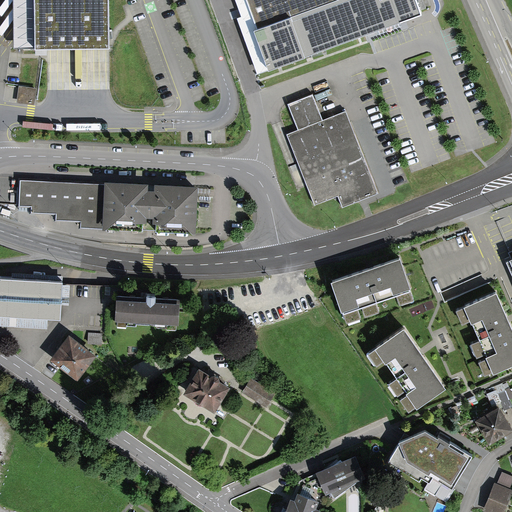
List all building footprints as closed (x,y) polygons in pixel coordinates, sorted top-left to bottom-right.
[(33,0),(35,47),(111,46),(109,0),(33,0)] [(246,0),(257,30),(254,31),(268,71),(421,15),(415,0),(246,0)] [(298,131),(287,135),(315,205),(337,196),(343,210),(378,196),(345,112),(324,121),(313,95),(288,105),(298,131)] [(102,186),(18,183),(17,207),(27,207),(27,213),(55,214),(55,220),(79,221),(78,225),(100,226),(102,186)] [(102,186),(100,226),(190,230),(191,191),(147,189),(102,186)] [(511,248),(499,254),(511,284),(511,248)] [(413,289),(402,257),(332,281),(343,313),(413,289)] [(63,284),(0,281),(0,317),(61,320),(63,284)] [(485,376),(511,363),(511,328),(496,291),(456,309),(462,323),(470,319),(479,339),(470,342),(485,376)] [(177,299),(113,297),(112,322),(176,324),(177,299)] [(441,381),(400,320),(360,348),(401,408),(441,381)] [(95,358),(70,340),(52,365),(78,383),(95,358)] [(226,389),(196,372),(181,396),(211,414),(226,389)] [(274,395),(250,382),(242,396),(266,410),(274,395)] [(497,409),(474,422),(487,445),(510,433),(497,409)] [(469,451),(425,424),(390,438),(378,458),(441,496),(469,451)] [(355,457),(316,475),(328,500),(366,481),(355,457)] [(494,484),(483,510),(488,511),(502,511),(511,491),(494,484)] [(316,511),(317,510),(289,498),(283,511),(316,511)]
